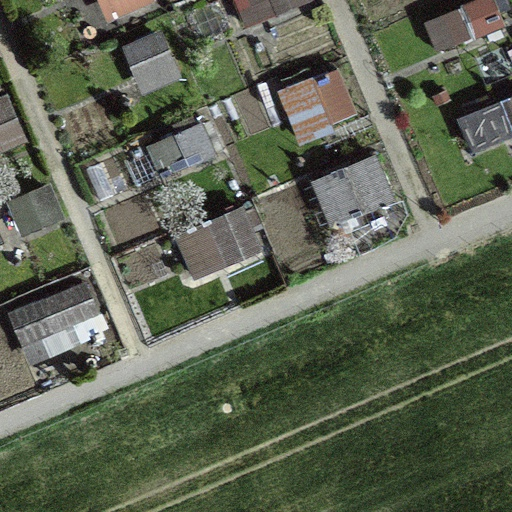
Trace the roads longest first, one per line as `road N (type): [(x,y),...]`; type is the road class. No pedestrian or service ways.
road 1 (track): [(0,430),(511,212)]
road 2 (track): [(0,21),(145,368)]
road 3 (track): [(338,0),(440,243)]
